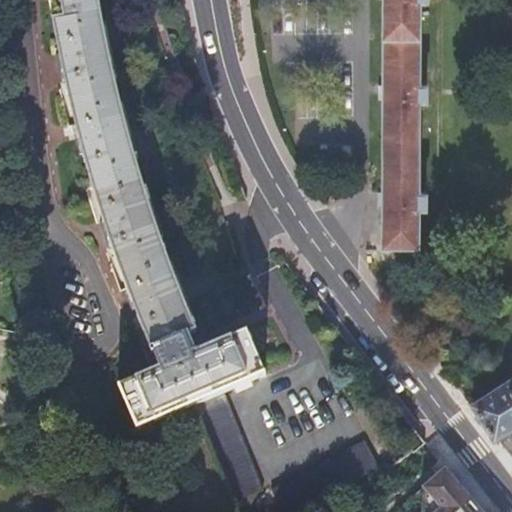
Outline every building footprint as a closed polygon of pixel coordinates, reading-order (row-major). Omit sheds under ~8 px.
[(108,251),(116,272),(164,253),(157,234),(148,211),(138,179),(128,148),(121,121),(113,92),(106,64),(100,38),(95,10),(93,0),(44,0),(45,5),(51,42),(58,77),(65,111),(71,135),(79,163),(88,193),(99,224),(108,251)] [(383,0),(383,247),(419,247),(419,209),(425,209),(425,193),(419,192),(419,100),(425,100),(426,85),(419,85),(419,0),(426,1),(425,0),(383,0)] [(164,253),(116,272),(155,368),(115,384),(133,428),(193,404),(223,393),(263,378),(246,334),(203,350),(164,253)] [(511,379),(470,407),(495,439),(511,427),(511,379)] [(223,393),(193,404),(227,498),(255,487),(223,393)] [(511,457),(511,434),(499,443),(511,457)] [(359,448),(263,486),(273,511),(283,511),(370,475),(359,448)] [(441,471),(440,470),(423,486),(438,506),(431,511),(479,511),(444,469),(441,471)]
